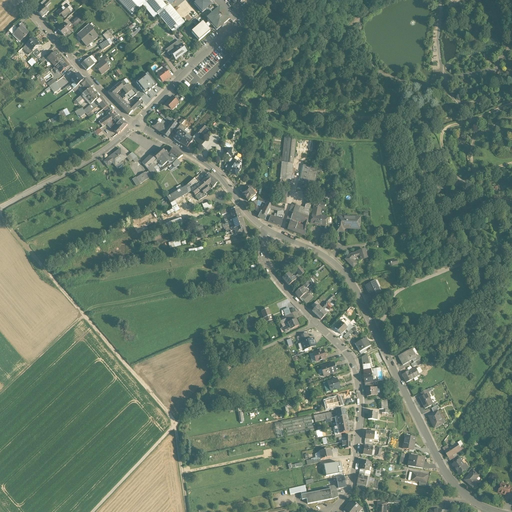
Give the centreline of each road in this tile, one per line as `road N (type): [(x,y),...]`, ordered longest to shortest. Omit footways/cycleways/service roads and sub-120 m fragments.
road 1 (tertiary): [(266,230),(329,259),(349,279),(443,467),(484,508)]
road 2 (track): [(0,215),(164,408),(175,428),(186,511)]
road 3 (residential): [(266,230),(271,272),(355,371),(353,474),(335,508)]
road 4 (track): [(316,323),(234,364),(99,511)]
road 5 (tertiary): [(262,0),(134,124)]
road 6 (tertiary): [(134,124),(208,165),(266,230)]
road 7 (tertiary): [(21,0),(134,124)]
road 8 (tertiary): [(134,124),(101,152),(0,208)]
road 9 (track): [(432,448),(511,345)]
